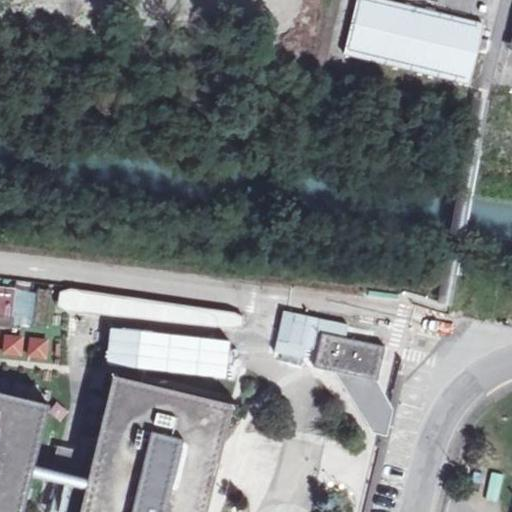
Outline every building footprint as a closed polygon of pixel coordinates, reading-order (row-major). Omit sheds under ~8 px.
[(475,22),(384,0),(348,0),(336,52),(461,81),(475,22)] [(511,3),(511,4),(502,45),(511,47),(511,3)] [(51,293),(0,287),(0,319),(47,324),(51,293)] [(53,311),(211,331),(212,326),(237,329),(239,311),(56,287),(53,311)] [(221,377),(226,339),(135,328),(130,366),(221,377)] [(0,333),(0,357),(47,357),(47,333),(0,333)] [(387,357),(323,344),(317,377),(379,391),(387,357)] [(217,511),(242,405),(119,376),(93,477),(42,465),(56,407),(0,393),(0,511),(30,511),(38,480),(90,492),(85,511),(217,511)]
